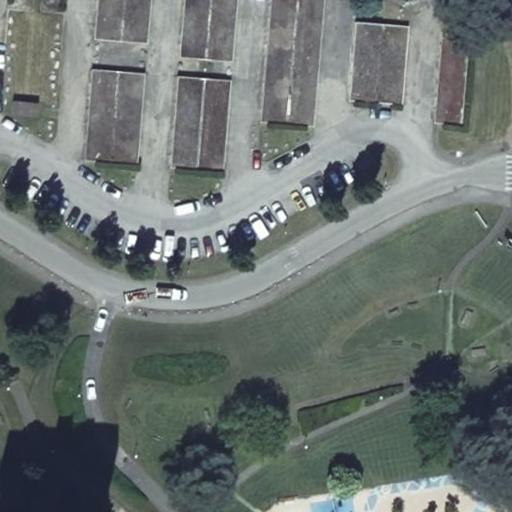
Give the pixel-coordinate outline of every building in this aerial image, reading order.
[(97,0),(94,40),(120,42),(123,0),(97,0)] [(146,44),(150,0),(123,0),(120,42),(146,44)] [(183,0),(179,58),(205,60),(209,0),(183,0)] [(232,63),(236,0),(209,0),(205,60),(232,63)] [(269,0),(259,123),(286,124),(296,0),(269,0)] [(313,127),(323,0),(296,0),(286,124),(313,127)] [(461,125),(470,7),(443,5),(434,123),(461,125)] [(348,102),(374,103),(381,25),(355,23),(348,102)] [(402,105),(408,27),(381,25),(374,103),(402,105)] [(84,161),(110,163),(118,72),(91,70),(84,161)] [(136,166),(144,75),(118,72),(110,163),(136,166)] [(170,168),(196,171),(203,79),(177,77),(170,168)] [(223,173),(230,82),(203,79),(196,171),(223,173)] [(37,105),(13,102),(12,115),(36,117),(37,105)]
